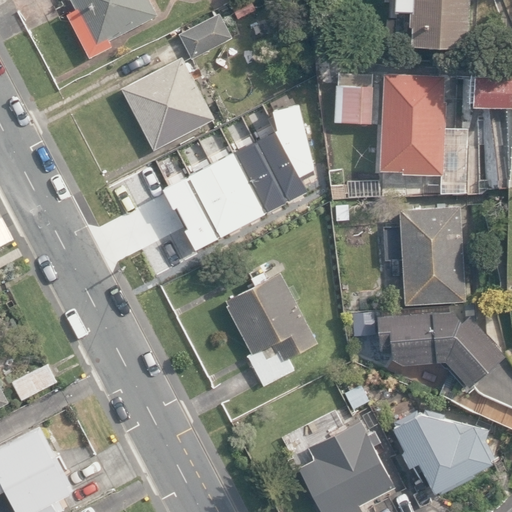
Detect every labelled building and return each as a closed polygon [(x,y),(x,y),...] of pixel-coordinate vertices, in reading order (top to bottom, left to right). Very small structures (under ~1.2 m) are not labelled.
[(68,12),(91,56),(114,44),(111,38),(158,14),(150,0),(73,0),(77,7),(68,12)] [(241,0),(234,3),(241,17),(256,9),(251,0),(241,0)] [(412,44),(467,46),(469,0),(410,0),(410,26),(413,26),(412,44)] [(193,58),(233,37),(220,13),(180,33),(182,37),(175,41),(174,39),(155,49),(163,65),(122,86),(154,148),(215,117),(194,79),(203,74),(199,66),(191,70),(184,57),(191,54),(193,58)] [(403,172),(444,173),(447,100),(444,100),(445,74),(384,72),(380,168),(403,169),(403,172)] [(473,104),(511,105),(511,74),(475,73),(473,104)] [(295,89),(303,104),(315,97),(307,82),(295,89)] [(342,120),(371,121),(373,86),(344,84),(342,120)] [(195,183),(225,240),(282,211),(258,166),(275,157),(265,138),(215,164),(218,171),(195,183)] [(401,208),(406,303),(466,300),(460,204),(401,208)] [(361,224),(376,224),(375,209),(361,210),(361,224)] [(248,353),(264,384),(296,368),(289,356),(318,341),(280,267),(268,274),(265,269),(252,276),(255,283),(227,297),(229,302),(227,304),(252,351),(248,353)] [(320,292),(327,304),(341,296),(334,284),(320,292)] [(439,308),(379,315),(382,351),(402,362),(447,358),(470,387),(508,352),(472,312),(463,315),(456,304),(439,308)] [(13,380),(23,399),(57,381),(48,363),(13,380)] [(322,393),(335,386),(330,375),(316,382),(322,393)] [(0,404),(8,400),(0,383),(0,404)] [(354,408),(369,400),(361,384),(346,391),(354,408)] [(420,461),(435,491),(494,461),(475,422),(461,429),(455,418),(422,409),(393,422),(405,447),(401,449),(410,465),(420,461)] [(358,511),(363,510),(360,503),(396,485),(375,443),(380,440),(375,429),(369,432),(361,417),(309,444),(315,457),(299,465),(322,511),(358,511)] [(29,511),(72,490),(62,471),(69,467),(62,453),(56,456),(40,425),(0,445),(0,488),(6,485),(19,511),(29,511)]
